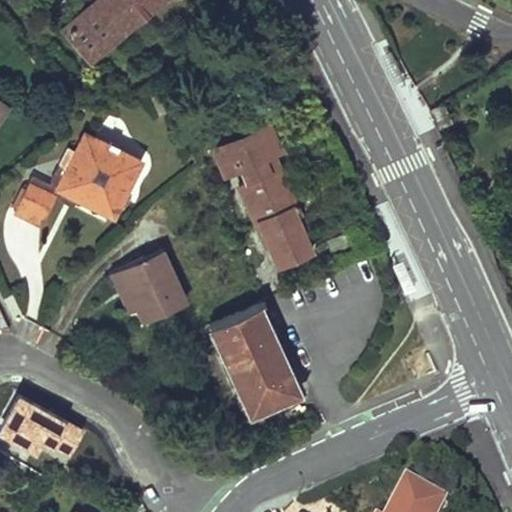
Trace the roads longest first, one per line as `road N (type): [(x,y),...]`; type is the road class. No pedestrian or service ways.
road 1 (secondary): [(325,0),(503,371)]
road 2 (residential): [(503,371),(270,477),(226,511)]
road 3 (residential): [(216,511),(105,401),(36,361),(0,361)]
